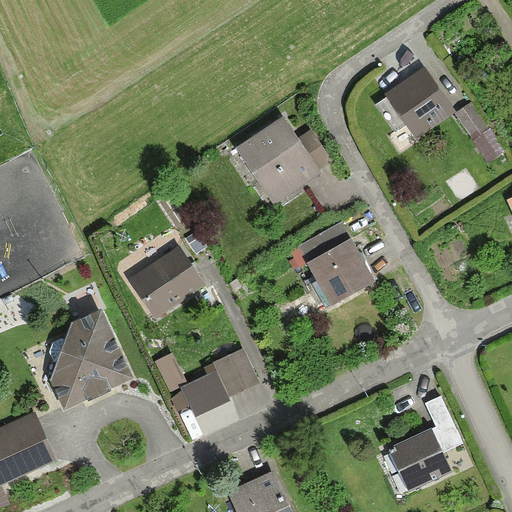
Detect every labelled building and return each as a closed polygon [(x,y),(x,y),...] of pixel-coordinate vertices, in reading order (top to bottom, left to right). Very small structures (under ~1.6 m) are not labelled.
[(422,65),(385,91),(417,138),(455,113),(422,65)] [(488,132),(469,103),(455,113),(474,141),(488,132)] [(281,114),(235,145),(274,205),(334,165),(310,129),(297,138),(281,114)] [(296,246),(331,308),(376,283),(341,220),(296,246)] [(178,243),(128,276),(156,319),(206,286),(178,243)] [(48,378),(62,407),(131,377),(98,305),(69,318),(48,378)] [(243,348),(212,362),(228,398),(260,384),(243,348)] [(387,445),(408,491),(453,471),(444,452),(463,444),(440,393),(423,400),(434,425),(387,445)] [(0,485),(58,460),(36,410),(0,425),(0,485)] [(292,511),(271,469),(227,490),(237,511),(292,511)]
